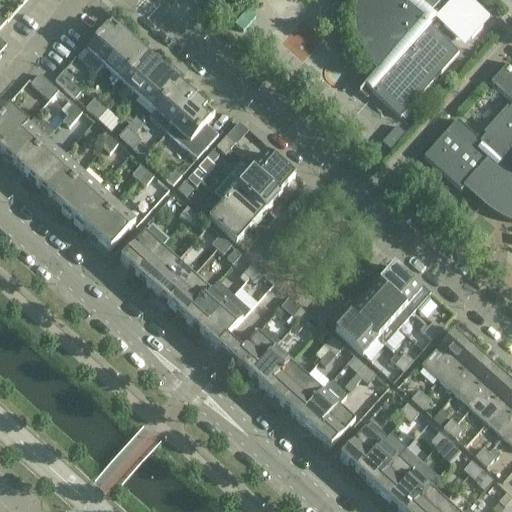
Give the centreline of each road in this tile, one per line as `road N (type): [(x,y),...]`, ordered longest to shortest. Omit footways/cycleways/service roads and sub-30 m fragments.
road 1 (residential): [(511,326),(141,0)]
road 2 (tertiary): [(345,511),(0,200)]
road 3 (residential): [(0,92),(83,0)]
